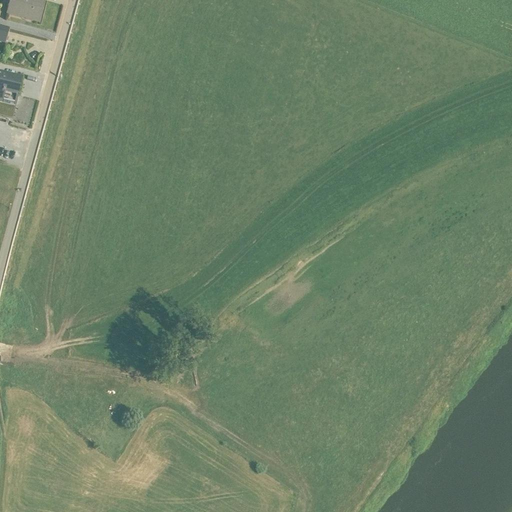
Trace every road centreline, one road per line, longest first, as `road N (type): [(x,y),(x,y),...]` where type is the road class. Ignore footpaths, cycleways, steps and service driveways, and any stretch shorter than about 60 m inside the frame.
road 1 (track): [(0,351),(23,354),(154,326),(334,175),(511,81)]
road 2 (unclassified): [(0,271),(73,0)]
